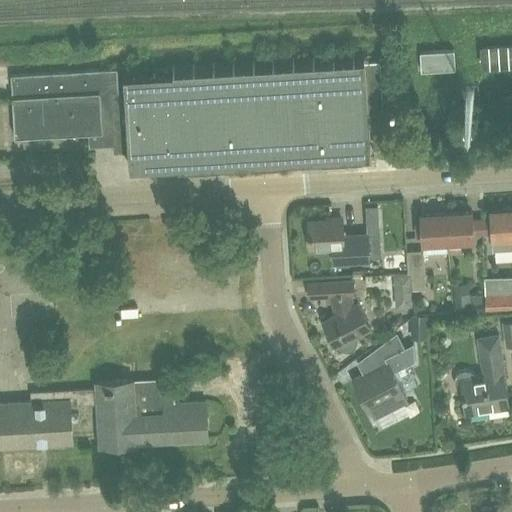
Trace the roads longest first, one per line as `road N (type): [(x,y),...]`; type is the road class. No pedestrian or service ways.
road 1 (residential): [(348,487),(341,440),(274,302),(267,183)]
road 2 (residential): [(0,201),(267,183)]
road 3 (residential): [(267,183),(511,168)]
road 4 (residential): [(108,501),(348,487)]
